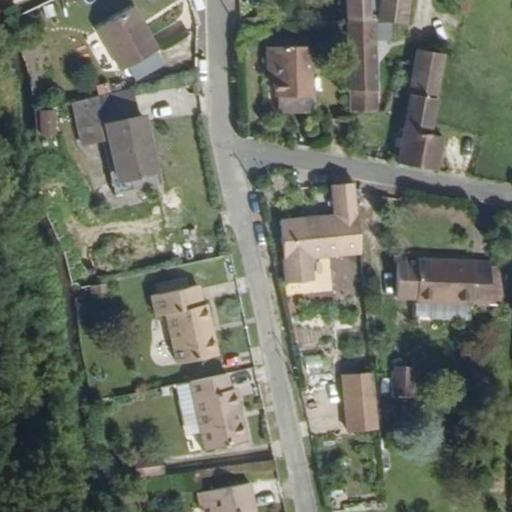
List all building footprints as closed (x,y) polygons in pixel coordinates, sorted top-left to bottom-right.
[(384,27),(400,28),(405,0),(359,0),(359,1),(345,2),(345,27),(371,27),(384,27)] [(466,16),(468,0),(452,0),(450,14),(466,16)] [(162,48),(145,14),(116,30),(133,64),(162,48)] [(345,45),(345,121),(356,120),(356,115),(373,114),(372,44),(371,27),(345,27),(345,31),(345,45)] [(371,27),(372,44),(384,43),(384,27),(371,27)] [(317,47),(338,45),(338,32),(317,34),(317,47)] [(265,48),(266,63),(274,63),(274,77),(274,98),(309,98),(309,48),(265,48)] [(395,165),(434,171),(440,140),(429,137),(441,70),(454,72),(457,58),(417,51),(395,165)] [(58,110),(40,111),(42,139),(59,138),(58,110)] [(149,187),(129,120),(89,130),(106,198),(149,187)] [(349,250),(344,185),(321,186),(323,216),(272,219),(276,279),(302,276),(301,253),(349,250)] [(488,307),(488,265),(436,265),(436,263),(414,263),(413,268),(393,267),(394,303),(413,302),(412,306),(488,307)] [(108,283),(89,287),(92,303),(110,298),(108,283)] [(216,358),(205,309),(199,310),(195,290),(155,300),(158,318),(165,317),(174,368),(216,358)] [(396,371),(395,399),(413,399),(413,371),(396,371)] [(223,376),(189,384),(205,453),(246,445),(235,394),(228,395),(223,376)] [(346,432),(378,430),(374,380),(344,380),(346,432)] [(251,511),(246,488),(198,498),(200,511),(206,511),(209,511),(251,511)]
